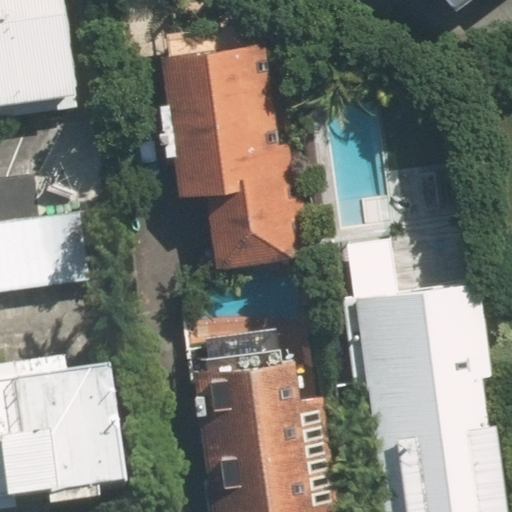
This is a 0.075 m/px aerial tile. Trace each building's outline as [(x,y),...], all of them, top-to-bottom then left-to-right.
[(71,0),(0,0),(0,107),(86,95),(71,0)] [(166,0),(97,0),(101,42),(169,36),(166,0)] [(461,0),(468,9),(480,0),(461,0)] [(273,31),(164,43),(180,184),(208,182),(216,255),(305,244),(295,161),(286,161),(273,31)] [(0,228),(0,298),(94,285),(85,217),(0,228)] [(353,392),(371,391),(386,511),(504,511),(494,421),(487,421),(481,376),(488,376),(477,284),(342,301),(353,392)] [(199,371),(216,511),(321,511),(301,357),(199,371)] [(59,394),(57,379),(0,387),(0,511),(9,511),(42,506),(42,511),(90,511),(96,511),(94,499),(123,496),(107,386),(59,394)]
